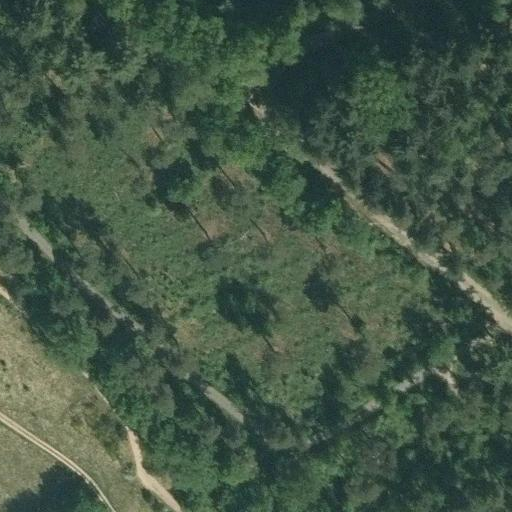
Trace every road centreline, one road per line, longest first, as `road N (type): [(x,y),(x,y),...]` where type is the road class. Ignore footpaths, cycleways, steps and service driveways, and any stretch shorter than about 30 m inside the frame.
road 1 (track): [(182,511),(147,483),(127,424),(0,288)]
road 2 (track): [(0,416),(62,458),(109,511)]
